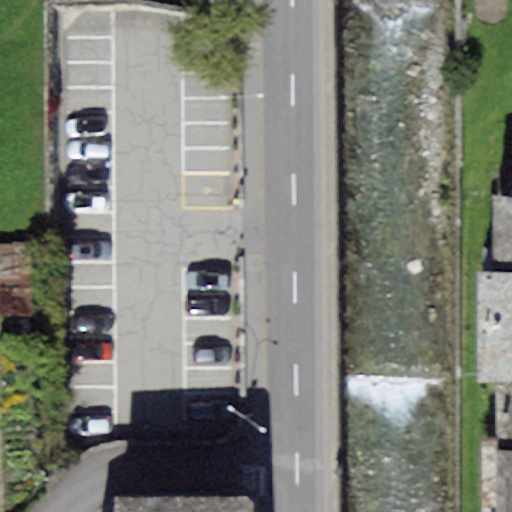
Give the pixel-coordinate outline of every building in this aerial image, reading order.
[(511,198),(494,197),(496,273),(511,272),(511,198)] [(478,273),(479,328),(511,329),(511,272),(496,273),(478,273)] [(511,329),(479,328),(479,384),(497,382),(511,381),(511,329)] [(511,381),(497,382),(498,451),(511,451),(511,381)] [(511,511),(511,451),(498,451),(499,511),(511,511)] [(116,511),(256,511),(256,495),(117,498),(116,511)]
